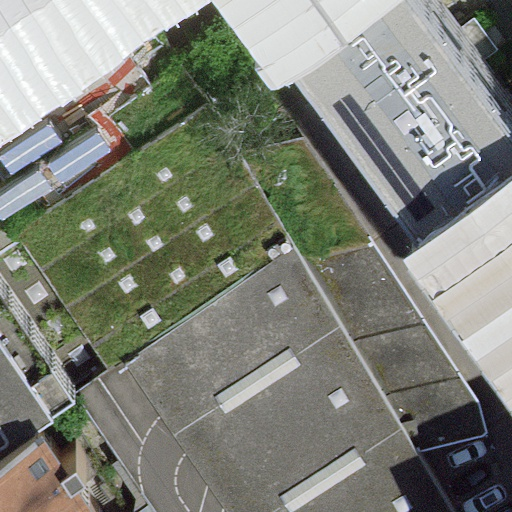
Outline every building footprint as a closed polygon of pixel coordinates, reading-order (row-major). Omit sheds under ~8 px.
[(0,0),(0,66),(67,22),(101,0),(0,0)] [(92,63),(155,20),(143,1),(141,0),(101,0),(67,22),(81,45),(92,63)] [(274,0),(293,24),(325,0),(274,0)] [(511,137),(511,91),(445,0),(325,0),(293,24),(338,86),(424,202),(511,137)] [(0,199),(26,236),(112,361),(128,350),(294,237),(242,147),(155,20),(92,63),(0,124),(0,199)] [(299,134),(242,147),(294,237),(420,449),(484,432),(477,400),(299,134)] [(511,137),(424,202),(511,322),(511,137)] [(0,253),(26,236),(0,199),(0,253)] [(112,361),(26,236),(0,253),(0,271),(77,384),(112,361)] [(237,511),(456,511),(420,449),(294,237),(128,350),(237,511)] [(0,437),(38,412),(77,384),(0,271),(0,437)] [(0,511),(104,511),(85,484),(99,474),(78,441),(64,451),(38,412),(0,437),(0,511)]
